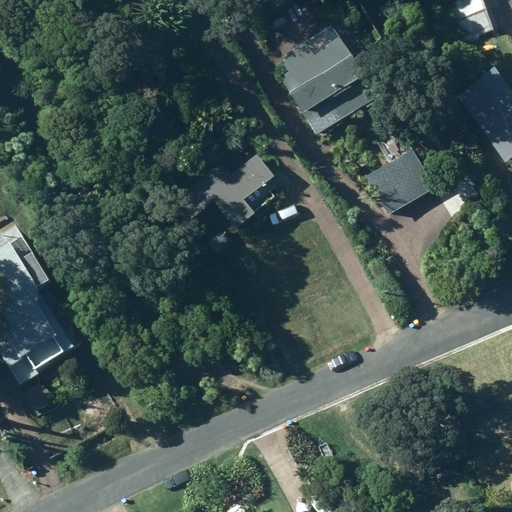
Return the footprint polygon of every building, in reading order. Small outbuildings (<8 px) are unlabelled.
[(496,30),(485,0),(456,0),(446,4),(460,42),(496,30)] [(283,79),(320,136),(382,98),(369,77),(370,76),(337,23),(289,53),(283,79)] [(461,96),(507,163),(511,160),(511,86),(500,68),(461,96)] [(438,189),(402,129),(379,142),(392,163),(368,177),(392,216),(438,189)] [(278,176),(260,154),(231,177),(222,165),(177,199),(194,221),(218,202),(240,230),(259,215),(257,212),(276,196),(268,185),(278,176)] [(0,340),(26,384),(85,348),(52,294),(55,292),(16,229),(0,238),(0,340)] [(458,459),(432,472),(451,509),(476,497),(458,459)]
